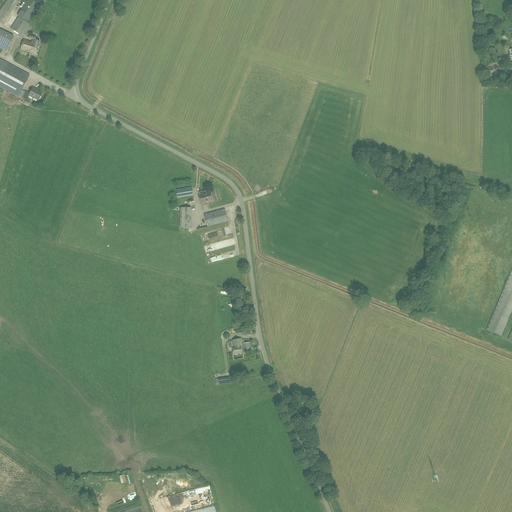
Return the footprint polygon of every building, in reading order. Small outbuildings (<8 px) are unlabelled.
[(0,20),(4,23),(18,2),(15,0),(7,0),(0,11),(0,20)] [(27,22),(39,4),(32,0),(26,0),(17,15),(27,22)] [(27,28),(29,24),(19,17),(11,29),(21,36),(23,34),(26,36),(29,30),(27,28)] [(14,37),(0,31),(0,49),(6,52),(14,37)] [(32,40),(31,42),(24,40),(21,50),(36,54),(40,41),(35,40),(36,37),(30,35),(29,39),(32,40)] [(30,75),(9,64),(0,58),(0,85),(19,96),(30,75)] [(30,93),(26,91),(22,98),(27,100),(29,96),(39,100),(42,94),(38,92),(38,91),(33,88),(30,93)] [(178,198),(193,195),(192,188),(176,191),(178,198)] [(210,193),(206,194),(206,191),(199,193),(200,196),(199,196),(201,204),(213,201),(210,193)] [(207,227),(228,221),(225,209),(204,215),(207,227)] [(221,230),(205,234),(207,241),(223,236),(221,230)] [(217,243),(221,250),(228,246),(225,239),(217,243)] [(210,245),(212,252),(219,250),(217,243),(210,245)] [(511,271),(502,302),(505,303),(506,299),(511,301),(511,300),(511,271)] [(489,328),(502,334),(510,313),(502,310),(501,311),(496,309),(489,328)] [(250,334),(249,326),(242,327),(243,335),(250,334)] [(242,354),(241,346),(242,346),(241,339),(233,340),(234,347),(233,347),(234,355),(242,354)]
